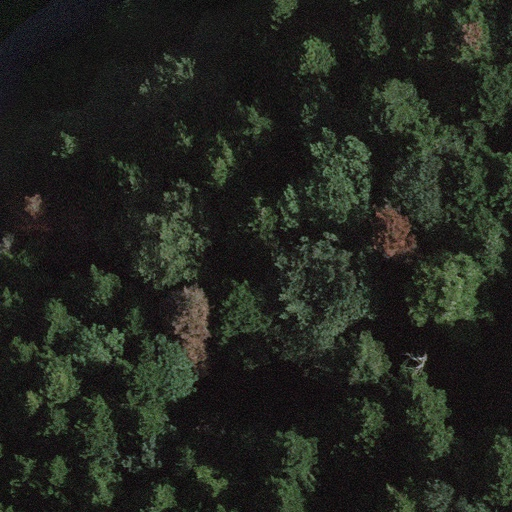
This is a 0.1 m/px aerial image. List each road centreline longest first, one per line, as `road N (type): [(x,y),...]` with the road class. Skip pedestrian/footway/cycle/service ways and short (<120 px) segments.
road 1 (track): [(6,192),(92,210),(137,203),(276,152),(488,0)]
road 2 (residential): [(0,192),(50,167),(284,0)]
